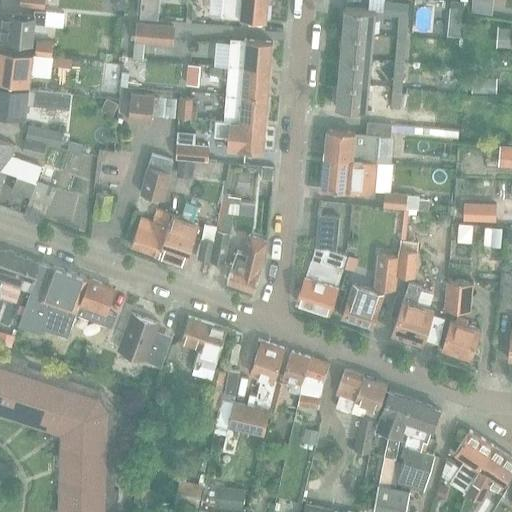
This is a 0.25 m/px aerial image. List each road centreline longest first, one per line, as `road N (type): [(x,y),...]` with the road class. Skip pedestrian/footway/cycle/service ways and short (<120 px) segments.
road 1 (residential): [(272,322),(305,0)]
road 2 (residential): [(272,322),(0,224)]
road 3 (residential): [(503,403),(272,322)]
